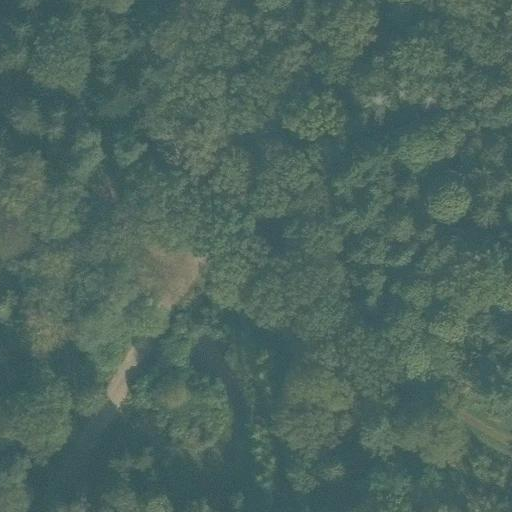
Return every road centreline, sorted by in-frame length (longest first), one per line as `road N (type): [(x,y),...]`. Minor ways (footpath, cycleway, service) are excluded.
road 1 (unclassified): [(175,290),(511,481)]
road 2 (unclassified): [(338,0),(175,290)]
road 3 (unclassified): [(175,290),(44,511)]
road 4 (unclassified): [(0,187),(175,290)]
